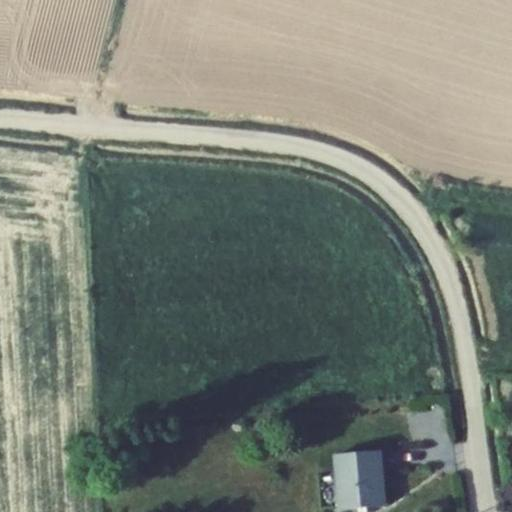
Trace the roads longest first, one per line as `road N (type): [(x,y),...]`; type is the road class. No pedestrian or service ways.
road 1 (residential): [(488,511),(460,314),(435,244),(391,186),(316,147)]
road 2 (unclassified): [(0,116),(316,147)]
